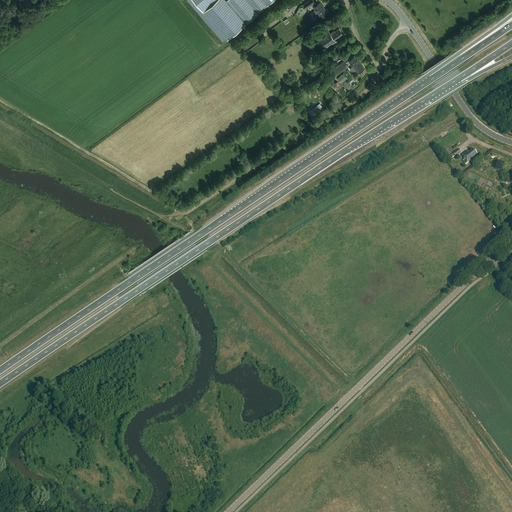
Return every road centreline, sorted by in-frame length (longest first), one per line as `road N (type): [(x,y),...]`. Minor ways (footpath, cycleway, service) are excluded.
road 1 (trunk): [(0,383),(458,78)]
road 2 (trunk): [(430,79),(0,371)]
road 3 (tertiary): [(231,511),(511,238)]
road 4 (unclassified): [(177,218),(353,101),(379,65)]
road 5 (tertiary): [(511,142),(471,118),(408,24)]
